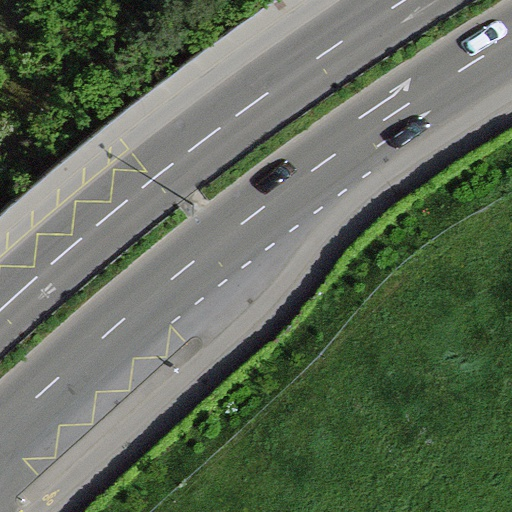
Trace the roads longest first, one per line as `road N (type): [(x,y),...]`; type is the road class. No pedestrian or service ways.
road 1 (primary): [(0,447),(314,175),(511,38)]
road 2 (primary): [(405,0),(158,176),(0,311)]
